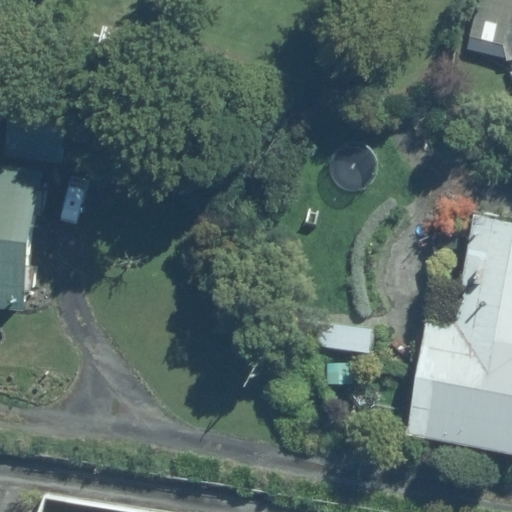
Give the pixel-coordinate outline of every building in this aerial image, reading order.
[(511,25),(511,0),(473,0),(470,14),(511,25)] [(12,120),(7,160),(67,167),(72,127),(12,120)] [(0,314),(33,319),(53,176),(0,168),(0,154),(1,150),(0,150),(0,314)] [(435,318),(415,438),(511,454),(511,225),(478,219),(461,323),(435,318)] [(379,315),(324,310),(320,349),(376,354),(379,315)]
